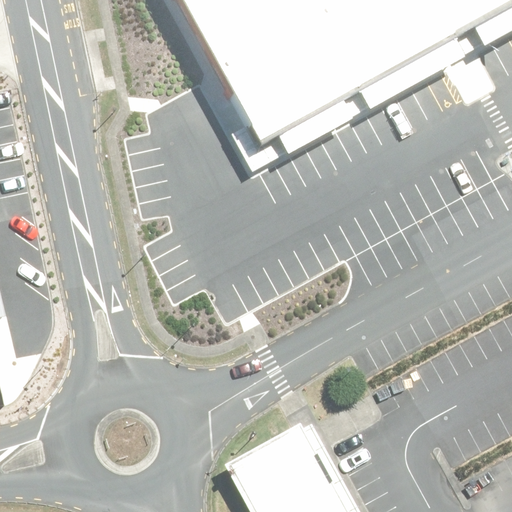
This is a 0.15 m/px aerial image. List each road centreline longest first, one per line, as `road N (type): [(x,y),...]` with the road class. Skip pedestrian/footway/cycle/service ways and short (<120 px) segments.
road 1 (residential): [(31,0),(91,271)]
road 2 (residential): [(143,372),(171,388),(188,417),(177,465),(131,490),(84,469)]
